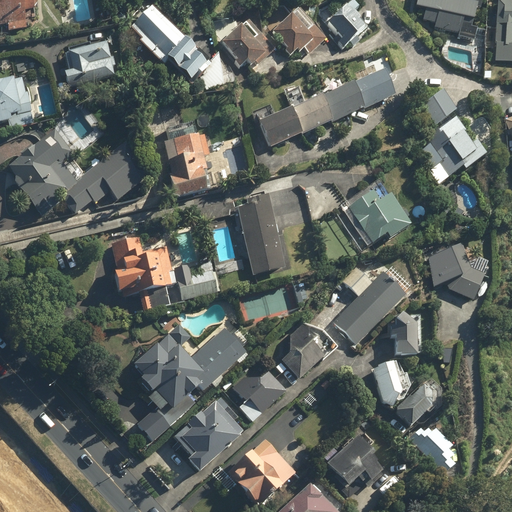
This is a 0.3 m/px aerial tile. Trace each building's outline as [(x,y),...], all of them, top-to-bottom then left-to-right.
[(0,0),(0,25),(9,24),(9,32),(29,31),(27,10),(40,9),(39,0),(0,0)] [(437,26),(436,30),(459,35),(458,39),(475,43),(478,30),(461,26),(463,21),(475,24),(480,6),(456,0),(420,0),(418,11),(427,13),(424,23),(437,26)] [(361,10),(354,3),(331,26),(344,39),(337,45),(345,54),(371,29),(356,14),(361,10)] [(511,4),(501,3),(496,62),(511,63),(511,4)] [(155,7),(134,28),(144,40),(140,43),(161,66),(170,59),(193,84),(209,70),(198,58),(200,56),(155,7)] [(326,40),(300,11),(272,36),(287,52),(285,54),(291,61),(301,52),(303,54),(306,51),(310,55),(326,40)] [(254,41),(243,27),(223,46),(237,62),(234,64),(239,70),(246,63),(253,71),(275,52),(261,35),(254,41)] [(66,73),(69,88),(118,78),(111,46),(71,55),(74,72),(66,73)] [(270,112),(258,117),(273,150),(398,96),(386,70),(273,119),(270,112)] [(26,82),(0,87),(0,121),(1,126),(14,123),(15,130),(35,125),(26,82)] [(458,112),(444,93),(424,108),(438,127),(458,112)] [(472,147),(456,122),(439,133),(442,138),(418,153),(438,186),(465,169),(466,171),(486,159),(477,144),(472,147)] [(193,124),(167,130),(171,146),(166,148),(177,192),(209,184),(206,174),(210,173),(205,154),(212,153),(208,137),(197,140),(193,124)] [(47,145),(44,141),(12,168),(20,178),(15,182),(45,219),(57,209),(51,201),(64,191),(67,196),(62,200),(76,217),(94,202),(97,206),(113,194),(121,203),(148,181),(121,148),(78,182),(64,165),(74,157),(64,145),(60,148),(54,140),(47,145)] [(392,242),(413,227),(391,197),(380,206),(372,194),(350,211),(375,246),(388,236),(392,242)] [(250,208),(240,211),(254,276),(287,269),(271,197),(248,202),(250,208)] [(233,199),(197,206),(200,223),(237,216),(233,199)] [(140,239),(112,245),(119,273),(115,274),(120,293),(126,292),(128,300),(166,290),(172,289),(163,250),(144,255),(140,239)] [(453,252),(425,261),(433,290),(459,282),(454,295),(475,302),(484,275),(459,267),(453,252)] [(221,294),(217,278),(194,284),(190,267),(174,271),(178,288),(172,289),(166,290),(170,307),(221,294)] [(406,295),(383,274),(334,327),(358,348),(406,295)] [(418,358),(419,328),(404,314),(397,321),(395,327),(394,358),(418,358)] [(252,338),(243,328),(234,336),(226,328),(192,360),(180,348),(190,340),(177,327),(136,367),(146,377),(140,383),(152,394),(148,398),(163,413),(170,406),(175,411),(199,388),(204,393),(213,385),(217,389),(227,380),(222,375),(248,351),(243,346),(252,338)] [(328,358),(301,329),(284,345),(292,353),(283,362),(302,383),(328,358)] [(394,410),(398,410),(406,396),(396,364),(374,370),(384,405),(394,410)] [(257,380),(249,380),(236,392),(247,404),(240,411),(253,425),(287,394),(269,375),(260,383),(257,380)] [(442,400),(429,387),(401,415),(415,428),(442,400)] [(225,412),(215,402),(188,426),(195,433),(185,442),(196,454),(189,461),(201,475),(246,434),(235,422),(239,418),(229,407),(225,412)] [(422,431),(411,441),(444,477),(455,467),(451,462),(455,458),(449,451),(452,448),(433,427),(425,434),(422,431)] [(375,481),(387,470),(357,439),(329,466),(351,489),(367,473),(375,481)] [(299,476),(265,441),(233,472),(242,481),(237,485),(263,511),(299,476)] [(336,511),(311,485),(282,511),(336,511)]
